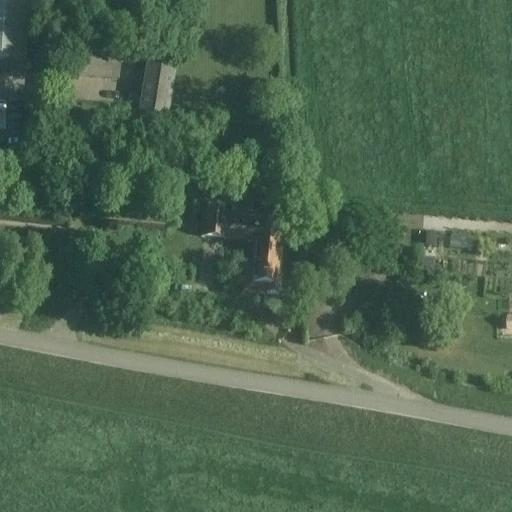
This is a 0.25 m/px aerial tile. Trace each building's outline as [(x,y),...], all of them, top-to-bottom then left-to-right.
[(27,0),(0,0),(0,52),(25,54),(27,0)] [(120,57),(80,54),(78,79),(119,82),(120,57)] [(173,74),(147,70),(137,131),(164,135),(173,74)] [(298,224),(284,222),(250,219),(251,216),(203,211),(200,239),(255,244),(251,286),(268,288),(267,296),(277,297),(282,241),(296,243),(298,224)] [(426,234),(425,248),(433,249),(434,235),(426,234)]
